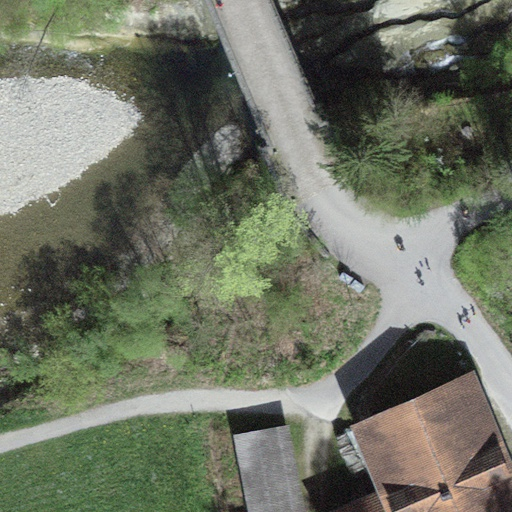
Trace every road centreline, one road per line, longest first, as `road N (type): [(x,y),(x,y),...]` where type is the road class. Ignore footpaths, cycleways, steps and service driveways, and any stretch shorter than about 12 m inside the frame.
road 1 (unclassified): [(233,0),(330,208),(447,307),(511,387)]
road 2 (track): [(410,273),(384,337),(325,397)]
road 3 (track): [(410,273),(445,222),(511,197)]
